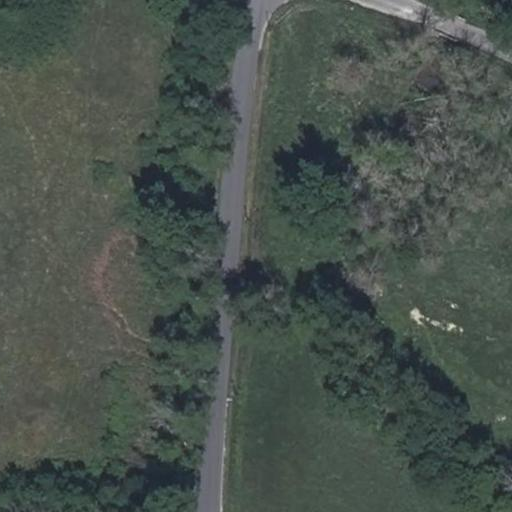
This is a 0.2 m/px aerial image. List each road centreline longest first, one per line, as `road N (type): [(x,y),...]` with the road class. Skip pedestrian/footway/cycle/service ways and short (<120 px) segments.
road 1 (unclassified): [(215,511),(261,0)]
road 2 (unclassified): [(387,0),(511,49)]
